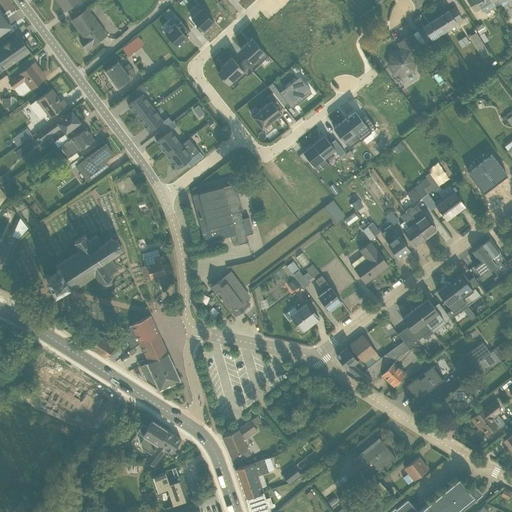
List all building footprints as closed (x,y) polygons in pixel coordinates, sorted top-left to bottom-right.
[(53,0),(63,13),(80,0),(53,0)] [(466,0),(474,13),(481,9),(484,13),(494,7),(489,0),(466,0)] [(436,19),(444,32),(463,21),(454,7),(436,19)] [(78,41),(85,50),(106,35),(87,9),(70,21),(83,38),(78,41)] [(0,33),(9,26),(0,13),(0,33)] [(444,32),(436,19),(417,30),(425,43),(444,32)] [(165,36),(177,48),(188,38),(185,35),(190,31),(180,21),(165,36)] [(472,30),(463,34),(472,57),(481,54),(472,30)] [(0,64),(3,69),(28,51),(17,36),(0,48),(0,64)] [(454,46),(462,43),(459,36),(451,39),(454,46)] [(396,44),(398,48),(387,54),(385,67),(393,77),(405,77),(415,72),(417,60),(409,51),(412,49),(405,37),(396,44)] [(222,68),(217,73),(232,89),(251,71),(242,61),(238,65),(230,57),(220,67),(222,68)] [(30,89),(45,78),(33,62),(8,81),(14,89),(23,81),(30,89)] [(117,62),(104,71),(117,88),(134,75),(127,66),(122,69),(117,62)] [(267,86),(276,97),(284,106),(287,103),(291,108),(310,93),(296,77),(279,91),(272,82),(267,86)] [(37,127),(66,106),(62,100),(58,102),(50,91),(24,110),(37,127)] [(138,119),(153,107),(142,93),(127,104),(138,119)] [(252,116),(262,129),(281,113),(279,110),(284,106),(276,97),(252,116)] [(192,102),(185,107),(192,116),(199,111),(192,102)] [(138,119),(149,133),(164,122),(153,107),(138,119)] [(497,115),(505,124),(511,117),(511,115),(505,108),(497,115)] [(63,134),(79,123),(70,110),(37,135),(41,141),(59,128),(63,134)] [(11,144),(25,133),(19,126),(6,137),(11,144)] [(75,152),(92,140),(84,129),(59,147),(67,158),(63,161),(67,166),(78,157),(75,152)] [(166,155),(181,144),(170,130),(156,141),(166,155)] [(113,154),(104,143),(76,166),(87,182),(108,166),(104,161),(113,154)] [(191,157),(181,144),(166,155),(177,168),(191,157)] [(477,184),(484,195),(505,180),(493,164),(474,179),(468,172),(463,176),(472,188),(477,184)] [(402,189),(409,200),(424,189),(420,184),(425,180),(417,170),(403,180),(408,185),(402,189)] [(136,189),(129,176),(115,183),(121,197),(136,189)] [(212,190),(207,192),(191,196),(193,205),(203,245),(234,237),(237,247),(246,244),(244,236),(251,235),(247,220),(240,222),(238,215),(243,214),(235,185),(221,188),(212,190)] [(435,204),(446,219),(463,207),(448,187),(438,194),(442,199),(435,204)] [(349,206),(355,204),(352,196),(346,198),(349,206)] [(332,203),(323,210),(333,223),(342,217),(332,203)] [(416,206),(406,213),(426,239),(436,231),(416,206)] [(402,232),(414,248),(426,239),(406,213),(401,218),(408,227),(402,232)] [(364,236),(370,232),(362,222),(356,227),(364,236)] [(0,258),(2,259),(10,240),(0,235),(0,258)] [(74,243),(79,251),(57,265),(59,268),(57,268),(56,269),(56,270),(55,271),(46,276),(47,278),(45,279),(46,281),(48,280),(53,290),(52,291),(53,293),(55,292),(56,294),(60,291),(63,295),(94,275),(100,285),(106,287),(111,283),(112,277),(110,274),(118,269),(111,258),(119,252),(121,245),(117,239),(110,238),(102,244),(97,236),(89,241),(85,235),(74,243)] [(398,258),(408,250),(397,237),(387,245),(398,258)] [(511,257),(507,262),(489,239),(481,244),(505,276),(511,271),(511,257)] [(352,270),(363,286),(387,269),(370,244),(358,253),(364,261),(352,270)] [(505,276),(481,244),(471,252),(482,266),(487,262),(495,273),(489,278),(494,284),(505,276)] [(144,280),(172,272),(169,263),(162,265),(161,261),(165,260),(163,255),(159,256),(157,249),(141,254),(145,266),(143,267),(142,263),(140,264),(141,267),(140,267),(144,280)] [(310,265),(303,256),(295,262),(302,271),(310,265)] [(281,263),(286,271),(293,266),(288,258),(281,263)] [(308,287),(294,268),(288,272),(302,291),(308,287)] [(317,276),(311,268),(303,274),(309,282),(317,276)] [(234,270),(211,286),(234,317),(257,301),(234,270)] [(467,281),(461,273),(449,282),(467,306),(479,297),(473,289),(478,284),(473,277),(467,281)] [(340,302),(322,279),(317,283),(323,292),(317,296),(328,311),(340,302)] [(467,306),(449,282),(433,294),(439,303),(450,318),(467,306)] [(294,291),(289,284),(286,287),(290,293),(294,291)] [(450,318),(439,303),(432,308),(426,300),(417,307),(434,330),(450,318)] [(287,319),(299,335),(318,321),(306,305),(287,319)] [(434,330),(417,307),(401,319),(408,328),(399,334),(409,348),(434,330)] [(131,337),(154,325),(150,315),(120,331),(107,332),(110,335),(106,339),(114,347),(124,339),(123,336),(129,333),(131,337)] [(65,325),(62,328),(78,338),(85,329),(65,325)] [(158,334),(154,325),(131,337),(135,346),(139,343),(158,334)] [(97,334),(89,346),(104,355),(114,347),(106,339),(97,334)] [(139,343),(144,353),(163,344),(158,334),(139,343)] [(349,347),(336,356),(346,371),(359,361),(363,366),(379,355),(364,335),(349,347)] [(463,357),(477,376),(496,362),(482,343),(463,357)] [(167,353),(163,344),(144,353),(148,362),(153,360),(167,353)] [(165,387),(179,380),(167,353),(153,360),(159,373),(165,387)] [(159,373),(153,360),(148,362),(140,366),(145,378),(159,373)] [(381,375),(392,385),(404,372),(393,362),(381,375)] [(406,387),(415,399),(441,380),(431,367),(406,387)] [(159,373),(145,378),(146,381),(159,390),(165,387),(159,373)] [(449,406),(454,412),(465,404),(462,400),(466,397),(458,386),(443,398),(444,400),(434,408),(439,414),(449,406)] [(503,413),(493,401),(471,419),(485,437),(498,427),(493,421),(503,413)] [(238,428),(236,429),(243,439),(255,431),(252,425),(265,417),(262,412),(238,428)] [(136,430),(155,443),(164,428),(151,420),(136,430)] [(172,454),(180,439),(164,428),(155,443),(172,454)] [(231,456),(246,449),(236,429),(221,436),(231,456)] [(308,446),(320,439),(315,432),(304,439),(308,446)] [(395,460),(377,439),(352,460),(365,474),(374,467),(379,473),(395,460)] [(231,467),(241,498),(260,491),(258,486),(265,484),(261,473),(271,470),(267,456),(231,467)] [(404,468),(413,481),(429,469),(420,457),(404,468)] [(339,482),(352,466),(344,461),(332,477),(339,482)] [(278,473),(285,482),(298,473),(291,463),(278,473)] [(404,471),(398,474),(401,481),(407,478),(404,471)] [(168,506),(186,500),(179,477),(161,483),(168,506)] [(460,511),(481,495),(469,479),(462,484),(458,479),(417,511),(415,511),(407,501),(395,510),(394,508),(389,511),(460,511)] [(320,496),(325,492),(320,484),(314,489),(320,496)] [(262,498),(260,491),(241,498),(245,511),(259,511),(274,507),(270,495),(262,498)] [(322,499),(327,506),(333,501),(328,495),(322,499)]
